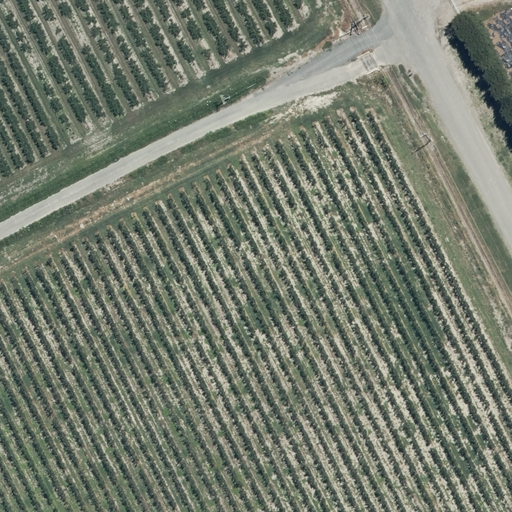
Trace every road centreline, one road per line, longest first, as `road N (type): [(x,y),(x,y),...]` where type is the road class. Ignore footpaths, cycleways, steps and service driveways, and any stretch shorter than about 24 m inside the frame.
road 1 (unknown): [(398,9),(0,227)]
road 2 (unclassified): [(511,229),(393,0)]
